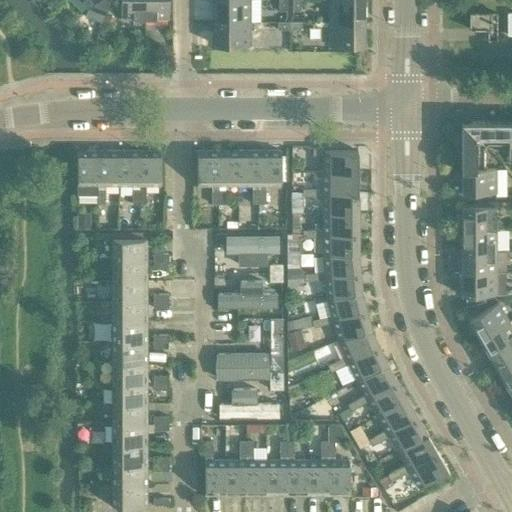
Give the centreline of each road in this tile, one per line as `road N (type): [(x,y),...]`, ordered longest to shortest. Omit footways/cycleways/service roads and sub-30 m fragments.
road 1 (residential): [(181,511),(183,416),(197,401),(196,254),(182,236),(186,111)]
road 2 (tertiary): [(507,491),(438,371),(412,301),(406,106)]
road 3 (residential): [(186,111),(406,106)]
road 4 (residential): [(0,120),(186,111)]
